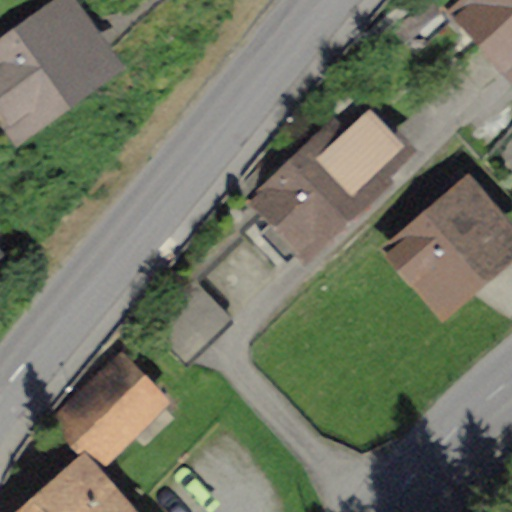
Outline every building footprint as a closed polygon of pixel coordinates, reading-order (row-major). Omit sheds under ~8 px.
[(511,0),(476,0),(465,11),(511,62),(511,0)] [(106,72),(56,3),(0,43),(0,97),(24,131),(106,72)] [(360,104),(221,213),(263,267),(403,159),(360,104)] [(511,249),(511,235),(458,172),(376,242),(437,313),(511,249)] [(199,283),(143,334),(179,372),(234,321),(199,283)] [(124,358),(57,424),(99,466),(166,400),(124,358)] [(124,511),(86,467),(32,511),(124,511)]
